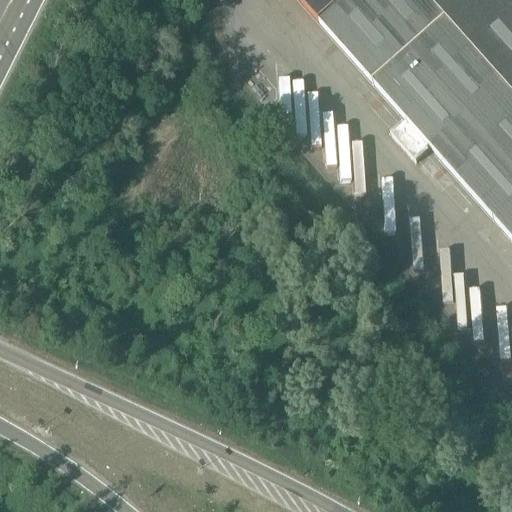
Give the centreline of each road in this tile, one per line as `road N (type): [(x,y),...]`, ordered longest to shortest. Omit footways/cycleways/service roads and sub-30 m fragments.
road 1 (primary): [(331,511),(0,353)]
road 2 (primary): [(0,431),(115,511)]
